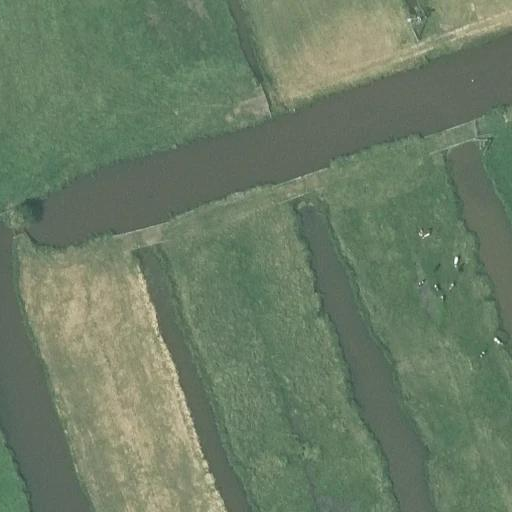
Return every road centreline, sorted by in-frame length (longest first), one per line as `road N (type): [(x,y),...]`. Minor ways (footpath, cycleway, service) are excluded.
road 1 (track): [(511,117),(116,247)]
road 2 (track): [(184,30),(228,112),(511,15)]
